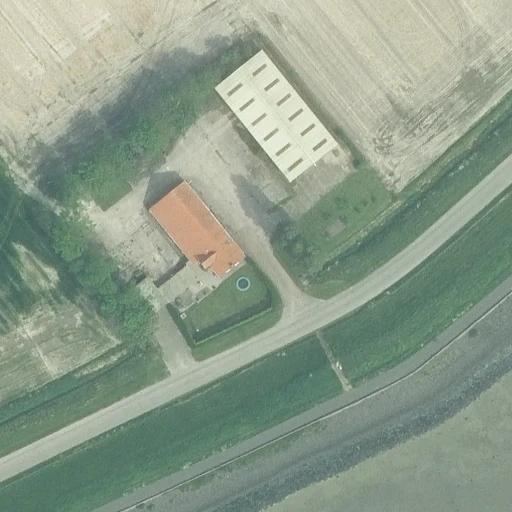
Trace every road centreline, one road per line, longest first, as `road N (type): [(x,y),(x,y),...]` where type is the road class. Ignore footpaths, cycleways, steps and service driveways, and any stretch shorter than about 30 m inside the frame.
road 1 (unclassified): [(0,468),(311,325),(419,255),(511,171)]
road 2 (unclassified): [(126,511),(391,387),(511,300)]
